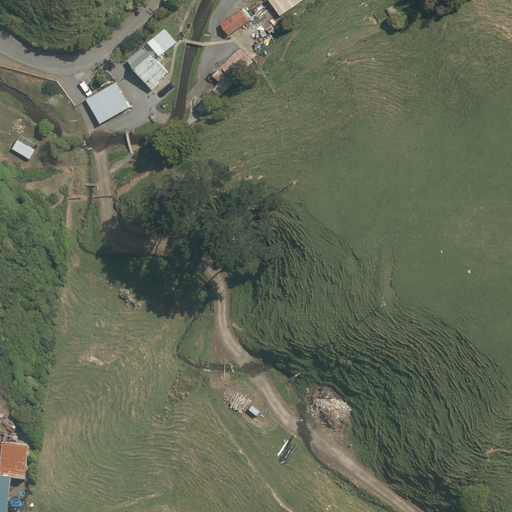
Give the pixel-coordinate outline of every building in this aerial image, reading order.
[(270,0),(280,15),(302,0),(270,0)] [(250,20),(242,8),(221,23),(229,35),(250,20)] [(165,28),(128,60),(153,89),(160,83),(157,81),(168,72),(159,61),(163,58),(161,55),(176,42),(165,28)] [(254,62),(240,48),(213,75),(219,82),(212,89),(219,96),(254,62)] [(116,81),(86,99),(100,123),(131,106),(116,81)] [(204,95),(193,105),(201,113),(211,103),(204,95)] [(36,149),(18,139),(13,148),(30,159),(36,149)] [(8,443),(4,478),(17,480),(29,481),(34,446),(8,443)] [(0,511),(12,511),(17,480),(4,478),(0,477),(0,511)]
